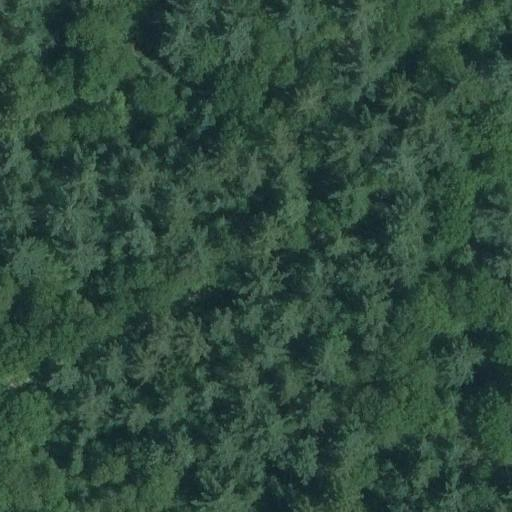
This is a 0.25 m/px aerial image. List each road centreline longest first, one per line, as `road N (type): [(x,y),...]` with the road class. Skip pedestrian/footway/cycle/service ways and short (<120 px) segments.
road 1 (track): [(0,396),(511,150)]
road 2 (track): [(511,292),(445,229),(401,201)]
